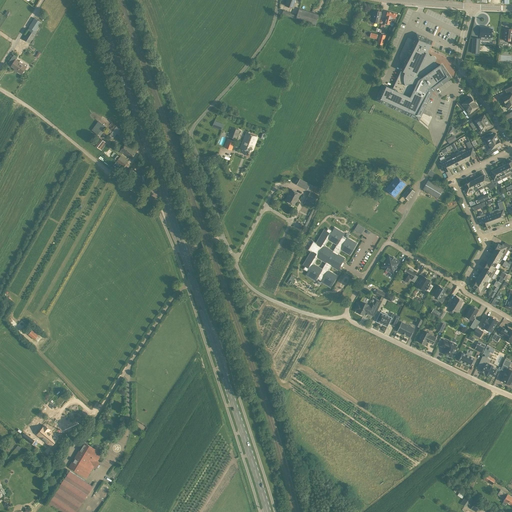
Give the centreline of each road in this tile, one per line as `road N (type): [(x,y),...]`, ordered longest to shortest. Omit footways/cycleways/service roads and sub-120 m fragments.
road 1 (primary): [(267,511),(193,283)]
road 2 (primary): [(162,189),(95,0)]
road 3 (unclassified): [(162,189),(132,190),(0,89)]
road 4 (residential): [(511,396),(347,315)]
road 5 (unclassified): [(97,413),(177,290),(193,283)]
road 6 (unclassified): [(347,315),(308,314),(257,292),(223,237)]
road 7 (residential): [(511,145),(460,65),(471,7)]
road 8 (residential): [(487,241),(456,178),(511,149)]
